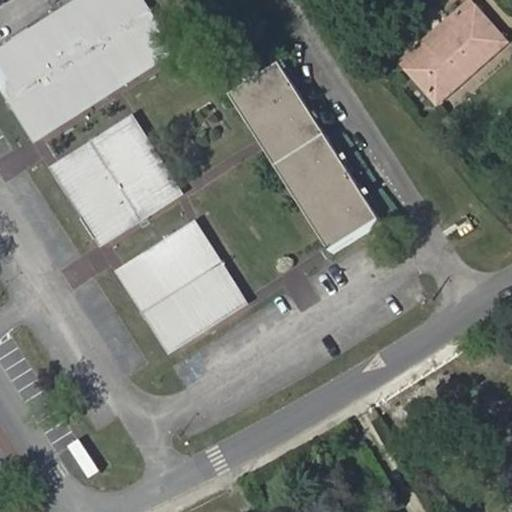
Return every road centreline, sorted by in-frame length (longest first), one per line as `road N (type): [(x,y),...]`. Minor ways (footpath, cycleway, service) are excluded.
road 1 (residential): [(511,280),(329,398),(113,511)]
road 2 (residential): [(0,392),(75,511)]
